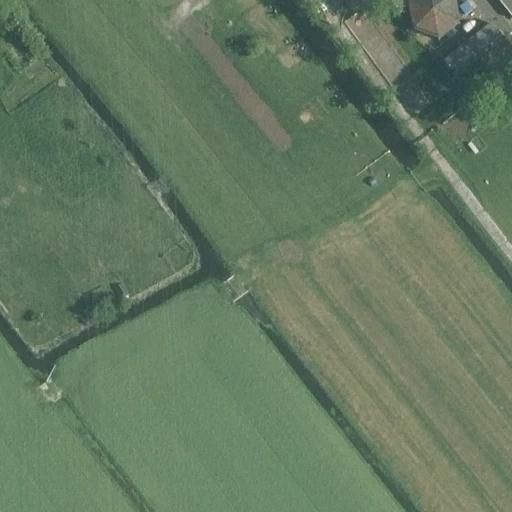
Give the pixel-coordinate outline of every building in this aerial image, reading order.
[(344,0),(344,1),(344,2),(345,4),(345,5),(346,7),(347,9),(349,10),(351,12),(354,13),(355,13),(357,13),(359,13),(361,12),(362,11),(364,10),(365,8),(366,7),(367,6),(368,5),(368,3),(368,2),(368,0),(344,0)] [(421,0),(388,0),(402,17),(412,8),(421,0)] [(460,26),(455,2),(450,0),(421,0),(412,8),(416,33),(441,42),(460,26)] [(511,0),(498,0),(511,17),(511,0)] [(457,81),(507,43),(494,26),(444,64),(457,81)]
